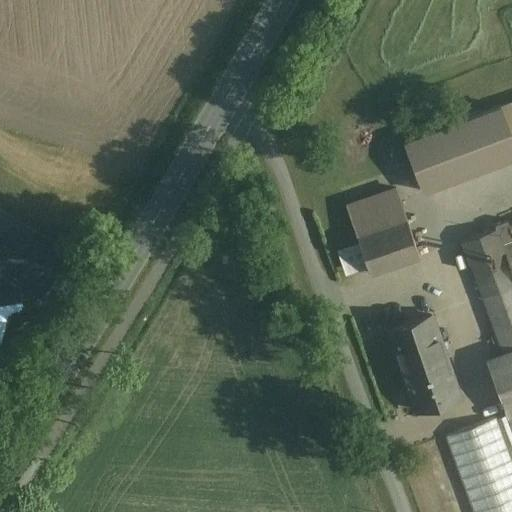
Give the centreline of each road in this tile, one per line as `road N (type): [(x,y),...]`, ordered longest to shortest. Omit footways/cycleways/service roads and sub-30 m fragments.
road 1 (unclassified): [(228,95),(266,132),(400,511)]
road 2 (tertiary): [(228,95),(79,351),(0,464)]
